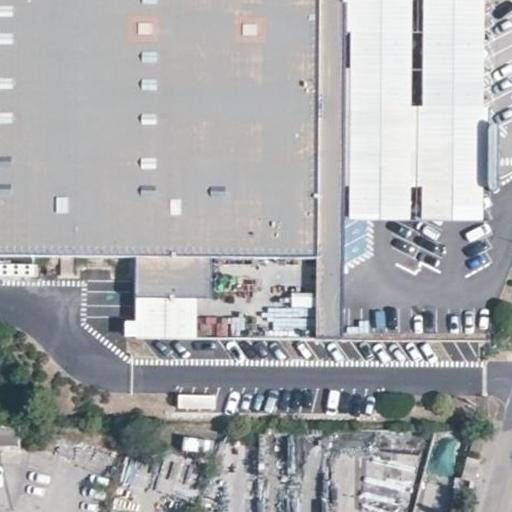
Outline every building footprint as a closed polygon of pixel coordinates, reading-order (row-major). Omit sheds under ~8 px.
[(0,0),(0,253),(137,254),(199,255),(319,256),(320,178),(346,178),(348,126),(322,127),(323,0),(0,0)] [(348,126),(348,0),(323,0),(322,127),(348,126)] [(346,178),(346,218),(378,218),(413,218),(414,0),(348,0),(348,126),(346,178)] [(428,0),(426,219),(452,220),(493,221),(493,191),(493,154),(494,124),(494,0),(428,0)] [(493,154),(493,191),(503,191),(503,156),(503,124),(494,124),(493,154)] [(319,256),(319,293),(318,306),(319,337),(345,337),(345,329),(346,218),(346,178),(320,178),(319,256)] [(198,294),(199,255),(137,254),(137,275),(137,294),(198,294)] [(318,306),(319,293),(293,293),(293,306),(318,306)] [(21,427),(0,426),(0,449),(21,449),(21,427)] [(482,452),(488,432),(482,430),(477,429),(472,448),(482,452)] [(475,481),(480,460),(470,456),(463,477),(475,481)]
